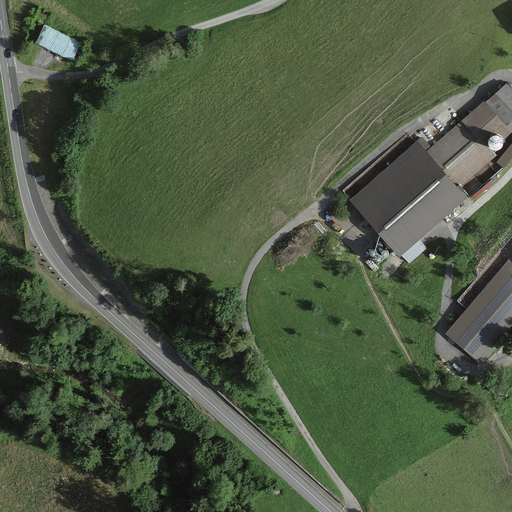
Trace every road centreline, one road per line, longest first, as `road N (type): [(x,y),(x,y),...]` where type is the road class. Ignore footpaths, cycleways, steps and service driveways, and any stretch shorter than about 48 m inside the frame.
road 1 (tertiary): [(0,10),(21,163),(53,250),(102,306),(331,511)]
road 2 (track): [(354,511),(247,335),(241,313),(251,266),(404,129),(493,78),(511,78)]
